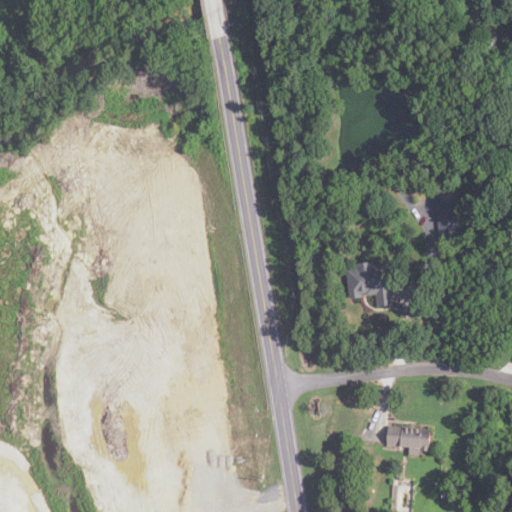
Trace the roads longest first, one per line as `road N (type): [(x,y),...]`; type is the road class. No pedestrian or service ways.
road 1 (primary): [(303,511),(221,37)]
road 2 (residential): [(278,386),(426,367),(511,379)]
